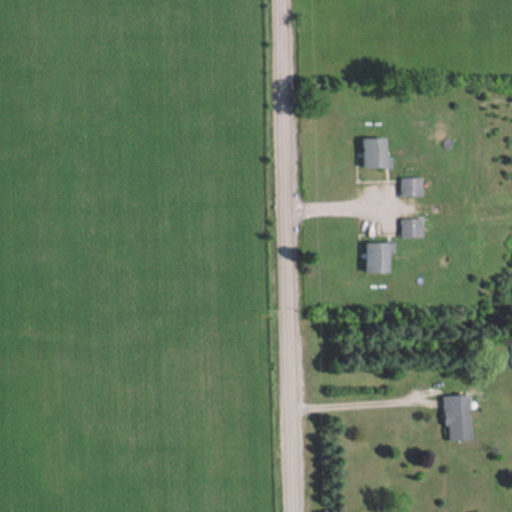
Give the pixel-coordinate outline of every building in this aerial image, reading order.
[(357,138),(357,168),(383,168),(383,138),(357,138)] [(419,195),(419,178),(396,178),(396,195),(419,195)] [(419,218),(398,218),(398,236),(419,236),(419,218)] [(385,270),(385,241),(360,241),(360,270),(385,270)] [(465,439),(463,394),(439,395),(440,439),(465,439)]
